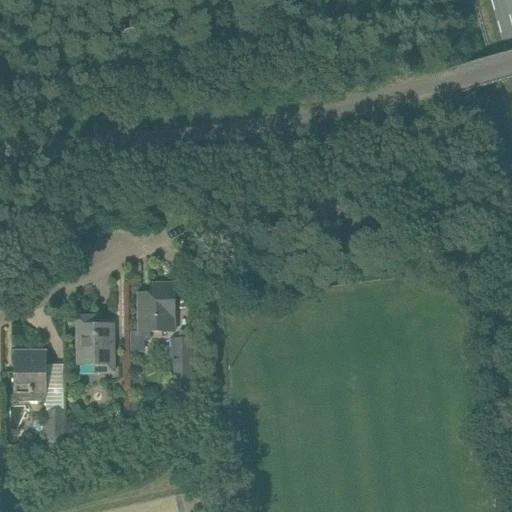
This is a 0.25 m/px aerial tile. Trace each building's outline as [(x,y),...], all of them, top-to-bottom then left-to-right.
[(151,293),(138,294),(139,330),(174,331),(174,283),(151,283),(151,293)] [(96,316),(77,317),(78,365),(94,364),(94,372),(114,372),(113,324),(96,324),(96,316)] [(174,338),(174,388),(194,387),(192,338),(174,338)] [(15,351),(14,351),(14,401),(47,401),(46,350),(45,350),(45,351),(15,352),(15,351)] [(65,410),(47,410),(46,440),(36,440),(36,458),(48,453),(60,447),(60,442),(65,442),(65,410)]
